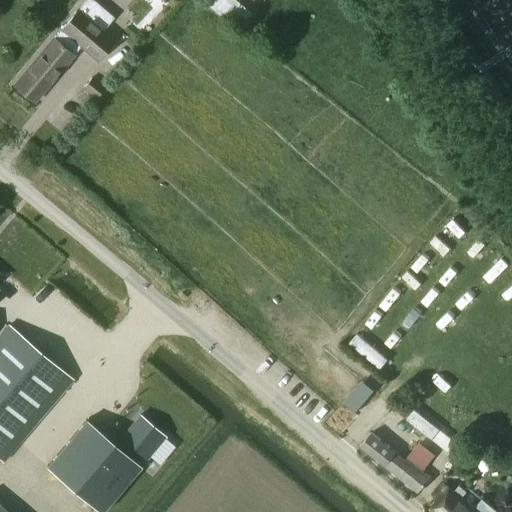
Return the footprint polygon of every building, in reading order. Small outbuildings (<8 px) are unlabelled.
[(237,0),(208,0),(237,27),(250,12),(237,0)] [(54,38),(15,86),(34,102),(73,54),(80,47),(98,62),(115,42),(77,9),(60,30),(54,38)] [(92,78),(84,87),(97,97),(104,88),(92,78)] [(9,325),(0,335),(0,458),(4,462),(21,442),(73,380),(9,325)] [(87,420),(47,466),(100,511),(102,511),(105,510),(155,450),(166,436),(141,415),(130,428),(116,445),(87,420)] [(371,433),(361,447),(418,493),(431,478),(423,471),(436,456),(420,443),(407,458),(407,457),(405,459),(371,433)] [(431,495),(442,505),(436,511),(496,511),(482,499),(473,510),(460,499),(466,492),(459,486),(453,493),(441,483),(431,495)] [(12,511),(0,501),(0,511),(12,511)]
